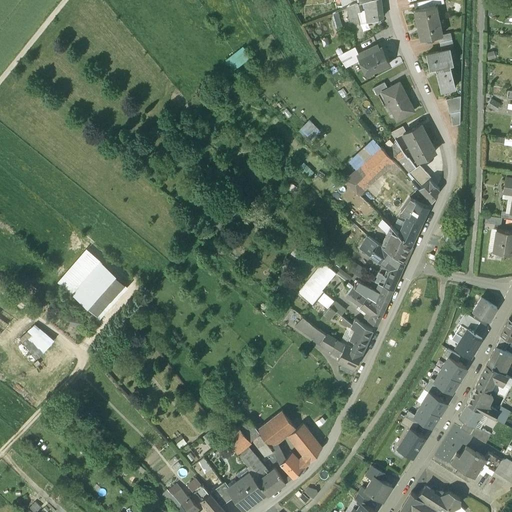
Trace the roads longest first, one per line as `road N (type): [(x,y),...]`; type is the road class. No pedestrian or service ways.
road 1 (residential): [(258,511),(328,447),(411,266)]
road 2 (residential): [(411,266),(446,190),(449,153),(392,0)]
road 3 (track): [(481,0),(471,281)]
road 4 (residential): [(383,511),(474,370),(511,293)]
road 5 (track): [(0,457),(86,360),(0,291)]
